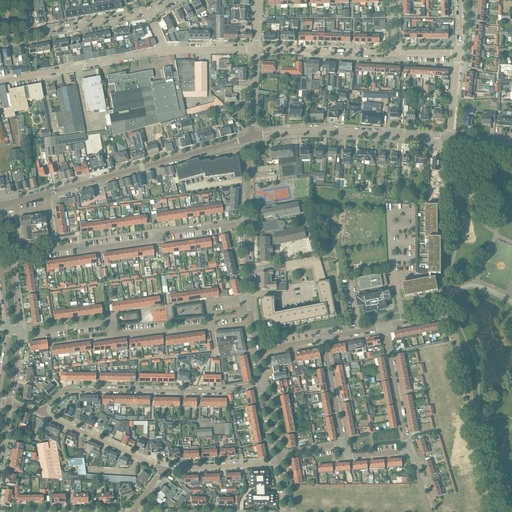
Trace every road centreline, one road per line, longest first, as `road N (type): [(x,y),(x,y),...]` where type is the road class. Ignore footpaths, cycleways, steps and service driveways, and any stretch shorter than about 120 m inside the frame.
road 1 (residential): [(20,331),(106,321),(117,335),(204,325),(211,302),(247,298)]
road 2 (residential): [(40,411),(68,390),(219,392),(264,383)]
road 3 (unclassified): [(47,193),(250,136)]
road 4 (residential): [(495,511),(457,340),(444,315)]
road 5 (unclassified): [(250,136),(310,129),(449,139)]
road 6 (residential): [(246,221),(54,248)]
road 7 (residential): [(0,81),(164,50)]
road 8 (residential): [(394,52),(255,48)]
road 9 (residential): [(40,411),(162,469)]
road 10 (residential): [(403,323),(390,208),(409,208)]
road 11 (residential): [(409,450),(384,326)]
